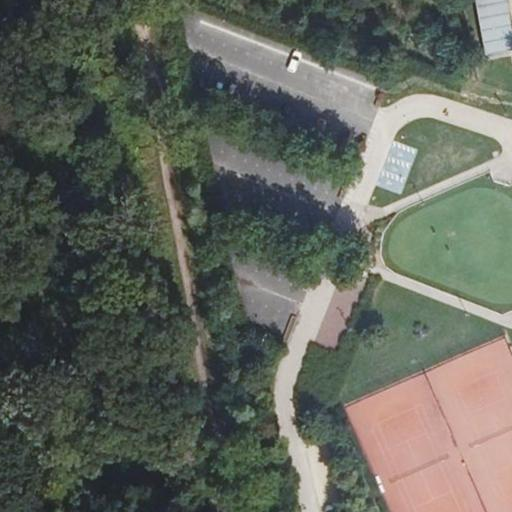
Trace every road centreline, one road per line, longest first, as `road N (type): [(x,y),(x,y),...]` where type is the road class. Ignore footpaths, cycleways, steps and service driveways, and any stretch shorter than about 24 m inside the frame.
road 1 (track): [(119,0),(224,511)]
road 2 (motorway): [(331,0),(434,511)]
road 3 (motorway): [(455,511),(359,0)]
road 4 (track): [(509,135),(439,106),(392,113)]
